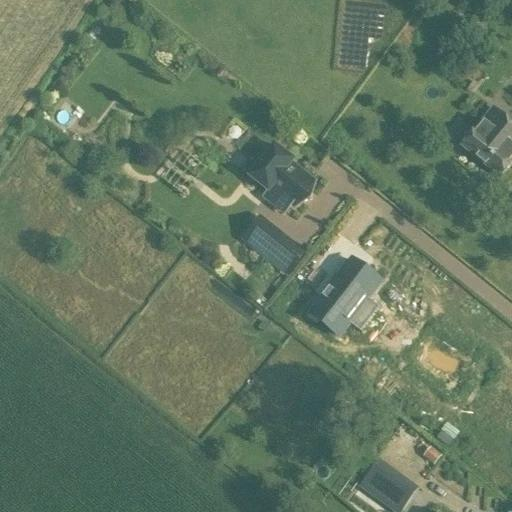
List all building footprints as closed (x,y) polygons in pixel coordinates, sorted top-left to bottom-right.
[(511,124),(493,109),(483,121),(485,123),(478,131),(476,130),(462,147),(500,178),(511,163),(511,124)] [(314,183),(291,164),(293,161),(275,146),(250,178),(268,192),(275,183),(285,191),(274,204),(285,213),(291,205),(294,208),(314,183)] [(270,247),(250,232),(243,241),(262,257),(270,247)] [(367,299),(380,282),(353,262),(331,290),(330,289),(329,291),(330,291),(324,298),(323,298),(322,299),(323,300),(311,315),(338,336),(348,323),(361,333),(379,309),(367,299)] [(416,462),(426,441),(417,437),(407,458),(416,462)] [(433,466),(440,458),(431,450),(424,458),(433,466)] [(361,490),(393,511),(403,511),(418,490),(379,463),(361,490)]
